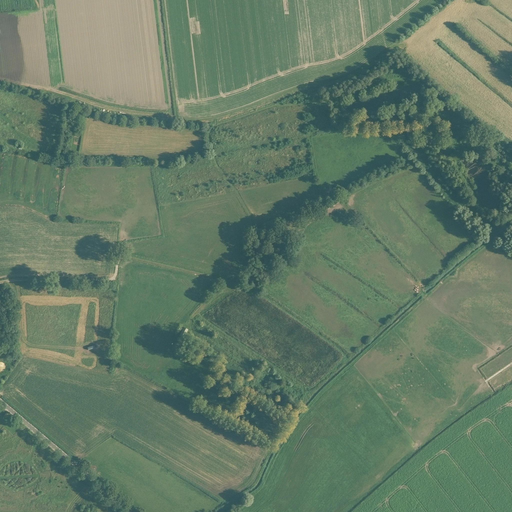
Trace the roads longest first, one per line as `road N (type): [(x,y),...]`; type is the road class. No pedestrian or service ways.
road 1 (track): [(0,280),(110,277),(120,253),(235,277),(248,228),(282,227),(427,150),(454,157)]
road 2 (track): [(0,78),(94,105),(208,117),(316,82)]
road 3 (unclassified): [(133,511),(0,401)]
